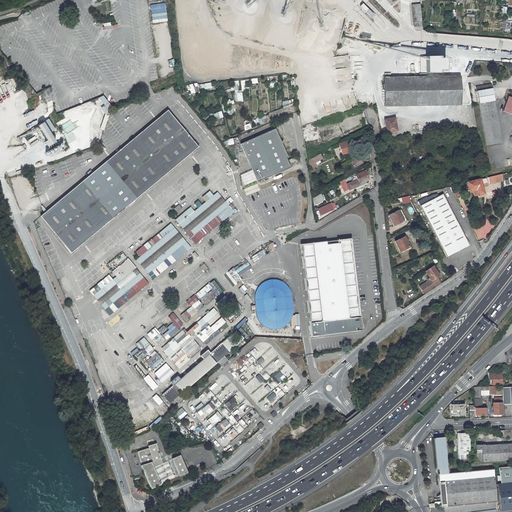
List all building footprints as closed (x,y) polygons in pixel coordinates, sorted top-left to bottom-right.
[(374,15),(362,3),(360,6),(371,17),(374,15)] [(411,4),(413,30),(422,30),(420,3),(411,4)] [(153,26),(159,25),(159,22),(168,21),(165,8),(150,11),(153,26)] [(335,69),(336,81),(351,80),(350,65),(349,65),(348,55),(334,56),(335,64),(343,63),(343,68),(335,69)] [(430,56),(419,57),(420,72),(431,72),(435,72),(435,57),(430,57),(430,56)] [(435,56),(435,57),(435,72),(438,72),(438,70),(444,70),(444,58),(438,58),(438,56),(435,56)] [(384,106),(435,105),(435,76),(393,77),(393,81),(389,81),(389,104),(384,104),(384,106)] [(435,105),(461,105),(460,76),(435,76),(435,105)] [(384,104),(389,104),(389,81),(393,81),(393,77),(384,77),(384,84),(384,89),(384,104)] [(190,94),(199,91),(196,82),(187,85),(190,94)] [(486,145),(502,143),(494,101),(491,85),(476,87),(479,103),(486,145)] [(50,87),(44,88),(47,106),(53,105),(50,87)] [(234,93),(234,102),(243,101),(242,92),(234,93)] [(101,103),(98,105),(105,115),(113,108),(102,94),(98,98),(101,103)] [(511,135),(511,138),(511,97),(509,96),(503,111),(511,114),(511,135)] [(71,253),(198,147),(167,110),(162,115),(46,211),(44,213),(40,216),(71,253)] [(69,117),(61,122),(71,141),(68,142),(69,143),(76,139),(71,131),(76,129),(69,117)] [(48,118),(37,124),(47,145),(54,141),(49,131),(54,129),(48,118)] [(387,132),(397,130),(395,118),(385,119),(386,124),(387,132)] [(307,143),(319,139),(314,123),(302,127),(307,143)] [(275,128),(241,143),(252,170),(257,182),(290,168),(287,158),(288,157),(286,152),(282,143),(283,141),(281,140),(276,128),(275,128)] [(63,138),(47,144),(51,154),(66,148),(63,138)] [(351,147),(350,144),(347,145),(346,142),(339,144),(342,154),(349,152),(348,148),(351,147)] [(319,160),(322,158),(320,154),(308,160),(313,168),(317,166),(316,165),(320,162),(319,160)] [(356,167),(363,163),(360,157),(353,161),(356,167)] [(366,181),(369,179),(364,168),(344,179),(349,190),(366,182),(366,181)] [(491,183),(503,181),(502,174),(489,177),(491,183)] [(482,185),(488,183),(486,178),(481,179),(467,182),(469,191),(472,190),(474,190),(474,191),(475,196),(484,193),(482,185)] [(243,189),(246,196),(260,191),(257,183),(243,189)] [(225,201),(217,192),(194,211),(198,216),(183,229),(190,238),(229,206),(225,201)] [(314,205),(323,200),(320,194),(313,198),(314,205)] [(446,257),(469,245),(443,194),(420,206),(446,257)] [(401,197),(402,204),(410,202),(409,195),(401,197)] [(227,199),(225,201),(234,213),(237,211),(227,199)] [(229,206),(190,238),(195,244),(234,212),(229,206)] [(194,211),(190,207),(175,220),(183,229),(198,216),(194,211)] [(407,221),(401,209),(398,211),(403,221),(398,223),(399,225),(407,221)] [(403,221),(398,211),(389,215),(394,226),(398,223),(403,221)] [(474,228),(480,239),(496,231),(490,219),(474,228)] [(132,256),(136,260),(174,228),(170,223),(132,256)] [(186,242),(174,228),(136,260),(148,274),(186,242)] [(405,236),(395,241),(400,252),(404,250),(405,252),(412,248),(408,241),(407,241),(405,236)] [(359,310),(350,238),(334,240),(335,244),(324,245),(323,242),(298,245),(309,336),(361,329),(359,310)] [(186,242),(148,274),(153,280),(191,248),(186,242)] [(277,249),(273,242),(271,243),(263,248),(264,249),(267,254),(277,249)] [(267,254),(264,249),(251,256),(254,262),(267,254)] [(135,268),(128,259),(112,272),(116,276),(120,281),(135,268)] [(248,262),(236,271),(237,273),(250,264),(248,262)] [(250,264),(237,273),(239,276),(252,267),(250,264)] [(437,277),(439,276),(433,266),(425,271),(430,277),(428,278),(429,280),(419,286),(425,294),(441,283),(438,278),(433,282),(432,281),(437,277)] [(143,278),(135,268),(120,281),(116,276),(113,279),(93,296),(105,310),(143,278)] [(236,271),(233,268),(226,273),(235,285),(242,280),(239,276),(237,273),(236,271)] [(89,291),(93,296),(113,279),(109,275),(89,291)] [(143,278),(105,310),(110,316),(148,283),(143,278)] [(213,280),(211,282),(221,293),(223,291),(213,280)] [(254,297),(255,306),(255,311),(256,317),(258,322),(263,327),(268,329),(272,330),(278,330),(283,327),(287,324),(290,321),(292,314),(293,309),(291,296),(290,291),(287,287),(284,283),(281,281),(276,280),(272,280),(269,280),(265,281),(260,284),(257,289),(255,293),(254,297)] [(211,282),(208,284),(210,286),(212,288),(214,291),(218,295),(221,293),(211,282)] [(197,294),(198,296),(210,286),(208,284),(197,294)] [(210,286),(198,296),(200,298),(212,288),(210,286)] [(212,288),(200,298),(202,301),(214,291),(212,288)] [(195,295),(186,302),(190,307),(192,305),(198,300),(195,295)] [(204,306),(198,300),(192,305),(192,306),(194,308),(198,312),(204,306)] [(194,308),(192,306),(181,315),(182,317),(194,308)] [(234,306),(224,314),(229,320),(239,312),(234,306)] [(194,308),(182,317),(186,322),(198,312),(194,308)] [(214,308),(191,329),(195,333),(218,313),(214,308)] [(174,313),(171,315),(181,327),(183,325),(174,313)] [(171,315),(169,317),(178,329),(181,327),(171,315)] [(222,317),(199,338),(203,342),(226,322),(222,317)] [(247,320),(245,318),(235,328),(237,330),(247,320)] [(175,325),(163,335),(165,337),(177,328),(175,325)] [(147,334),(150,337),(158,330),(155,328),(147,334)] [(179,330),(177,328),(165,337),(167,340),(179,330)] [(238,344),(248,335),(242,329),(232,337),(238,344)] [(158,330),(150,337),(152,339),(160,333),(158,330)] [(187,332),(163,351),(168,356),(191,337),(187,332)] [(173,385),(162,395),(169,404),(174,399),(178,403),(186,396),(182,392),(216,363),(219,367),(228,360),(224,356),(237,344),(230,336),(210,353),(207,350),(201,355),(200,356),(203,359),(180,379),(177,376),(170,382),(173,385)] [(136,344),(138,347),(146,340),(144,338),(136,344)] [(146,340),(138,347),(140,349),(148,343),(146,340)] [(195,341),(172,361),(176,366),(199,346),(195,341)] [(157,353),(145,362),(151,369),(163,360),(157,353)] [(166,364),(155,374),(162,382),(174,372),(166,364)] [(136,365),(134,366),(144,379),(146,377),(136,365)] [(265,380),(269,377),(264,370),(260,372),(265,380)] [(272,378),(279,384),(285,377),(278,371),(272,378)] [(285,391),(300,379),(295,373),(280,385),(285,391)] [(502,382),(502,373),(489,374),(490,380),(493,380),(492,385),(496,385),(496,382),(502,382)] [(259,374),(255,377),(260,383),(264,380),(259,374)] [(143,379),(153,390),(157,386),(148,375),(143,379)] [(243,387),(248,393),(258,386),(252,379),(243,387)] [(489,399),(489,396),(488,386),(481,386),(481,399),(485,399),(489,399)] [(511,386),(502,387),(502,397),(503,403),(503,404),(511,403),(511,386)] [(202,393),(191,402),(197,410),(210,399),(217,407),(221,404),(210,391),(204,395),(202,393)] [(274,391),(269,395),(275,402),(279,399),(274,391)] [(156,394),(152,397),(159,405),(163,402),(156,394)] [(229,410),(239,403),(233,396),(224,403),(229,410)] [(269,396),(264,400),(268,405),(273,400),(269,396)] [(503,403),(502,397),(493,397),(493,400),(492,400),(493,414),(502,414),(502,403),(503,403)] [(210,402),(201,409),(202,411),(198,414),(202,420),(216,409),(210,402)] [(465,415),(464,404),(452,404),(452,413),(455,413),(455,415),(465,415)] [(224,407),(220,410),(224,416),(229,412),(224,407)] [(211,425),(222,418),(218,412),(207,418),(211,425)] [(245,415),(239,420),(245,427),(251,422),(245,415)] [(232,424),(236,421),(232,416),(228,419),(232,424)] [(215,427),(220,432),(229,423),(224,418),(215,427)] [(230,442),(243,429),(237,423),(224,436),(230,442)] [(458,464),(471,464),(471,430),(457,431),(458,464)] [(494,476),(493,469),(448,473),(444,437),(434,438),(437,469),(438,468),(439,474),(438,474),(441,507),(446,506),(453,505),(461,505),(468,504),(475,503),(482,503),(489,502),(496,501),(494,476)] [(148,448),(137,452),(141,465),(140,465),(151,489),(160,485),(153,468),(163,464),(156,443),(148,446),(148,448)] [(511,443),(493,445),(492,463),(511,461),(511,443)] [(492,463),(493,445),(485,445),(476,445),(476,450),(476,454),(471,454),(472,464),(492,463)] [(172,458),(179,476),(188,473),(180,455),(172,458)] [(153,468),(160,485),(169,480),(175,478),(168,461),(163,464),(153,468)] [(511,466),(499,467),(501,484),(511,482),(511,466)] [(511,482),(501,484),(497,484),(501,511),(511,509),(511,482)]
